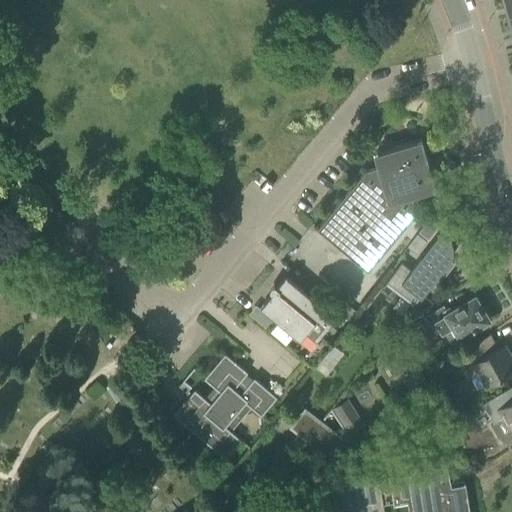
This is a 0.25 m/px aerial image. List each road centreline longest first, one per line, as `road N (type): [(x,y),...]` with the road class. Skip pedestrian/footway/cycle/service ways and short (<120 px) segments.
road 1 (unclassified): [(69,219),(159,299),(181,308),(203,299),(376,90),(471,58)]
road 2 (residential): [(511,212),(471,58)]
